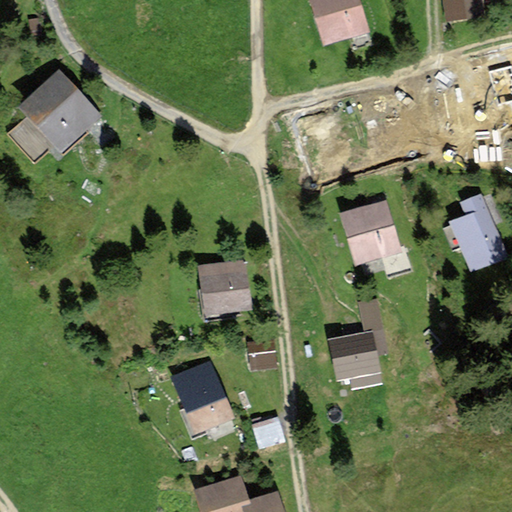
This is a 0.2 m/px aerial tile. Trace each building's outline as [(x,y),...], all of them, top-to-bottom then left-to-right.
[(355,0),(312,0),(326,42),(365,29),(355,0)] [(64,71),(19,111),(58,155),(103,115),(64,71)] [(466,216),(448,224),(471,279),(510,262),(481,195),(461,204),(466,216)] [(386,207),(345,218),(357,265),(398,254),(386,207)] [(244,265),(201,272),(208,317),(251,310),(244,265)] [(364,332),(329,339),(337,381),(347,378),(350,391),(382,385),(376,355),(388,352),(377,300),(359,304),(364,332)] [(273,341),(249,345),(253,372),(277,368),(273,341)] [(211,362),(172,377),(195,434),(233,418),(211,362)] [(241,477),(196,491),(202,511),(282,511),(277,495),(250,504),(241,477)]
